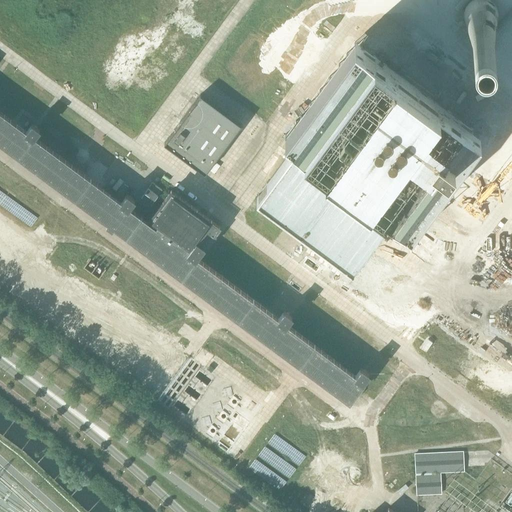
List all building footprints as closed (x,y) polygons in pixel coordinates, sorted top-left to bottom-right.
[(496,13),(495,12),(495,10),(494,9),(494,7),(493,6),(492,5),(490,4),(489,2),(488,2),(486,1),(485,0),(484,0),(483,0),(476,0),(475,0),(474,1),(473,2),(471,3),(470,3),(469,4),(468,6),(467,7),(466,8),(466,9),(465,11),(465,12),(464,13),(464,15),(464,16),(464,18),(465,18),(465,20),(465,21),(466,22),(467,24),(467,25),(468,26),(470,27),(471,28),(472,29),(474,30),(475,31),(478,31),(479,31),(480,31),(482,31),(483,31),(485,30),(487,30),(488,29),(490,28),(491,27),(492,26),(493,24),(494,23),(494,22),(495,21),(495,19),(496,18),(496,17),(496,16),(496,14),(496,13)] [(511,10),(480,60),(511,80),(511,10)] [(296,143),(257,196),(292,223),(405,306),(511,162),(511,161),(487,143),(489,141),(483,137),(481,139),(478,136),(480,134),(479,134),(362,47),(354,41),(307,105),(303,102),(296,112),(300,115),(285,135),(296,143)] [(200,93),(166,144),(208,172),(242,121),(200,93)] [(269,311),(197,258),(204,247),(207,249),(217,236),(214,234),(220,226),(171,190),(148,221),(136,212),(128,207),(134,200),(135,200),(126,194),(126,195),(121,202),(96,183),(34,137),(39,130),(40,130),(37,128),(35,126),(34,125),(32,124),(31,124),(32,125),(27,132),(15,123),(14,122),(12,121),(0,111),(0,141),(349,400),(358,388),(363,381),(368,374),(369,374),(361,368),(360,368),(361,369),(356,376),(286,324),(291,317),(292,316),(291,316),(284,310),(283,311),(284,312),(278,318),(269,311)] [(266,174),(278,158),(274,155),(263,171),(266,174)] [(135,205),(140,208),(142,205),(148,209),(163,188),(153,180),(135,205)] [(511,211),(438,327),(468,346),(453,368),(471,380),(475,378),(510,400),(511,397),(511,369),(494,358),(501,348),(475,332),(486,332),(491,324),(511,337),(511,211)] [(371,295),(374,292),(364,285),(359,291),(374,303),(376,299),(371,295)] [(212,380),(199,370),(194,377),(207,387),(212,380)] [(201,395),(188,385),(183,391),(196,401),(201,395)] [(238,403),(240,401),(233,396),(228,402),(235,407),(236,405),(240,408),(242,406),(238,403)] [(191,409),(178,400),(173,406),(186,416),(191,409)] [(228,417),(229,415),(222,410),(217,417),(224,422),(226,420),(230,423),(232,420),(228,417)] [(227,452),(249,422),(235,412),(231,418),(234,420),(216,444),(227,452)] [(217,432),(218,430),(212,425),(207,431),(213,436),(215,434),(219,437),(221,435),(217,432)] [(464,471),(463,451),(415,454),(416,473),(464,471)] [(442,493),(441,474),(416,475),(416,479),(417,494),(442,493)]
